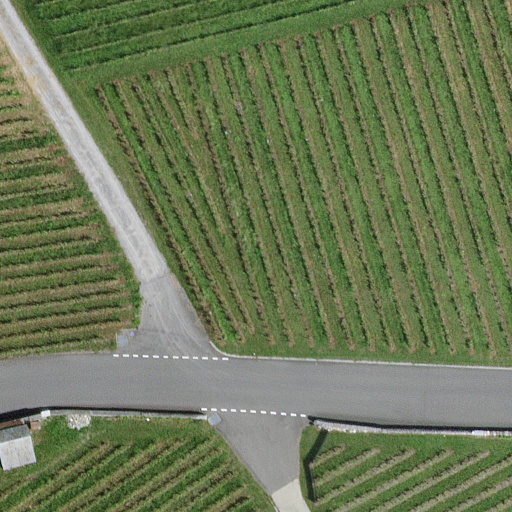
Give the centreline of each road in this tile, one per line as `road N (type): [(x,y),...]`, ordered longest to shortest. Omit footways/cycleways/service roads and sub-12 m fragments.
road 1 (track): [(0,11),(300,511)]
road 2 (unclassified): [(511,396),(129,382),(0,391)]
